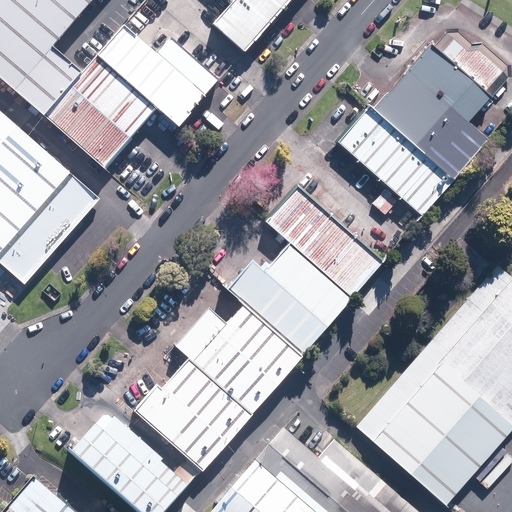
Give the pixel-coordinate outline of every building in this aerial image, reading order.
[(93,0),(0,0),(0,78),(43,116),(78,76),(49,51),(93,0)] [(295,0),(237,0),(213,27),(246,56),(295,0)] [(167,38),(153,54),(121,27),(94,58),(78,76),(43,116),(103,168),(154,110),(178,131),(205,100),(219,84),(167,38)] [(432,48),(430,46),(373,111),(451,179),(486,139),(467,122),(489,98),(508,77),(505,64),(481,43),(470,43),(457,32),(445,32),(432,48)] [(421,214),(451,179),(373,111),(368,105),(337,142),(421,214)] [(0,258),(75,173),(0,107),(0,258)] [(104,199),(75,173),(0,258),(0,265),(25,288),(104,199)] [(381,269),(292,191),(262,225),(351,303),(381,269)] [(301,359),(351,303),(276,237),(226,294),(241,307),(301,359)] [(511,432),(511,256),(355,432),(444,509),(511,432)] [(204,470),(252,415),(301,359),(241,307),(192,363),(182,354),(134,409),(204,470)] [(140,511),(167,511),(187,490),(108,422),(77,457),(140,511)] [(375,511),(282,430),(251,465),(209,511),(375,511)] [(66,511),(36,485),(12,511),(66,511)]
